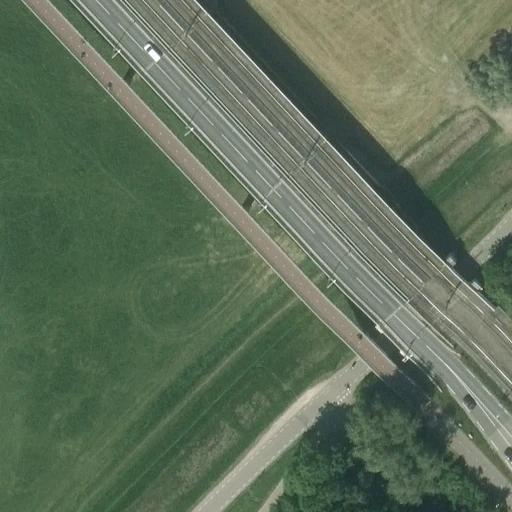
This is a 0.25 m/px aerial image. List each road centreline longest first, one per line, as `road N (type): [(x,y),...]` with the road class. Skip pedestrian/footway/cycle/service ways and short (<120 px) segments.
road 1 (primary): [(511,442),(104,0)]
road 2 (tertiary): [(202,511),(511,221)]
